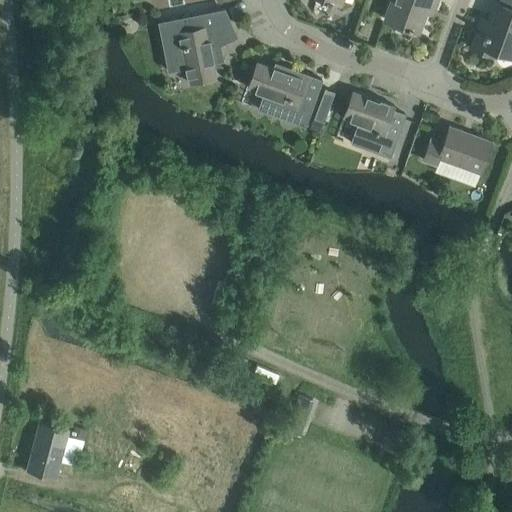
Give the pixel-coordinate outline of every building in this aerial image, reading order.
[(391,0),(384,19),(418,32),(428,6),(434,7),(436,0),(391,0)] [(511,0),(500,0),(499,3),(494,1),(483,31),(477,29),(471,48),(494,57),(496,51),(511,57),(511,0)] [(237,38),(224,9),(159,21),(168,70),(186,67),(189,83),(216,77),(213,62),(223,60),(220,46),(237,38)] [(282,65),(280,70),(256,61),(247,86),(263,92),(258,108),(305,125),(322,79),(282,65)] [(358,121),(351,142),(390,156),(405,114),(393,109),(394,106),(352,90),(343,116),(358,121)] [(313,118),(310,128),(319,132),(323,122),(314,118),(313,118)] [(431,137),(423,160),(478,180),(480,172),(492,141),(449,125),(443,142),(431,137)] [(299,394),(295,403),(309,408),(313,399),(299,394)] [(289,420),(286,430),(299,435),(303,426),(289,420)] [(27,470),(56,477),(69,429),(40,421),(27,470)] [(72,426),(70,434),(72,437),(83,440),(86,438),(88,430),(72,426)]
